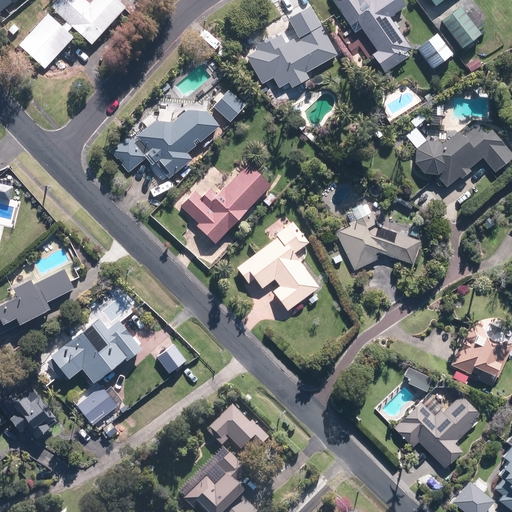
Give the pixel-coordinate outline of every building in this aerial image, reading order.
[(0,0),(0,10),(11,1),(9,0),(0,0)] [(90,45),(124,7),(115,0),(91,0),(88,3),(84,0),(55,0),(49,8),(65,22),(61,27),(46,14),(17,45),(43,69),(72,37),(66,32),(70,28),(90,45)] [(409,49),(388,17),(404,6),(399,0),(330,0),(348,26),(355,21),(375,51),(370,55),(382,73),(403,60),(399,55),(409,49)] [(468,19),(464,14),(458,7),(439,21),(460,48),(479,34),(468,19)] [(468,11),(464,14),(468,19),(472,16),(468,11)] [(277,85),(336,53),(317,20),(283,39),(279,31),(270,36),(269,35),(254,43),(277,85)] [(17,29),(13,24),(7,31),(12,35),(17,29)] [(416,48),(431,69),(451,54),(436,34),(416,48)] [(480,65),(476,58),(466,65),(470,72),(480,65)] [(263,62),(257,65),(260,71),(265,68),(263,62)] [(240,95),(246,100),(253,93),(247,87),(240,95)] [(244,103),(227,88),(212,104),(228,120),(244,103)] [(154,119),(135,134),(137,136),(134,139),(129,133),(109,149),(127,170),(148,153),(167,175),(190,156),(185,149),(217,123),(206,109),(187,107),(171,120),(154,119)] [(511,154),(511,152),(490,127),(486,131),(477,122),(462,135),(457,129),(441,142),(439,139),(424,138),(414,146),(413,160),(422,171),(434,172),(445,185),(458,174),(460,176),(469,168),(467,166),(481,155),(493,170),(511,154)] [(214,241),(269,183),(246,161),(223,186),(221,183),(214,191),(208,185),(199,194),(193,188),(178,204),(197,221),(194,223),(214,241)] [(335,231),(353,268),(376,257),(374,251),(376,250),(411,262),(418,239),(376,224),(365,202),(361,204),(359,202),(349,206),(351,210),(345,212),(349,220),(347,221),(349,224),(335,231)] [(274,232),(277,235),(235,266),(247,281),(253,276),(260,286),(273,277),(278,284),(271,289),(286,308),(318,285),(293,251),(308,240),(292,219),(274,232)] [(416,235),(419,227),(412,225),(409,233),(416,235)] [(0,306),(0,334),(56,307),(52,300),(80,286),(70,267),(42,281),(40,276),(22,285),(26,293),(0,306)] [(105,316),(56,354),(54,352),(36,367),(50,384),(62,374),(63,376),(70,371),(74,377),(88,366),(100,381),(131,356),(133,358),(147,347),(124,318),(113,327),(105,316)] [(497,339),(483,333),(485,327),(469,320),(449,363),(466,370),(470,362),(480,367),(476,377),(491,384),(495,374),(497,375),(511,342),(505,339),(511,335),(511,324),(494,332),(497,339)] [(432,375),(407,364),(403,374),(408,376),(406,381),(425,390),(432,375)] [(0,408),(4,405),(14,419),(17,417),(26,429),(29,427),(36,438),(41,434),(42,436),(57,425),(55,423),(61,418),(59,416),(61,415),(45,394),(43,395),(36,385),(23,396),(12,382),(0,391),(0,408)] [(97,423),(121,404),(106,384),(81,404),(97,423)] [(417,440),(443,466),(461,449),(453,441),(470,424),(471,426),(477,420),(472,416),(479,409),(460,391),(441,410),(439,408),(433,413),(419,399),(392,425),(412,445),(417,440)] [(253,451),(265,439),(232,406),(204,433),(219,448),(227,440),(238,451),(246,444),(253,451)] [(511,440),(501,455),(505,457),(500,464),(502,466),(497,473),(501,476),(493,486),(501,493),(497,498),(511,509),(511,440)] [(253,511),(255,510),(238,493),(241,490),(233,481),(244,472),(233,461),(222,472),(215,464),(191,487),(196,494),(191,499),(203,511),(253,511)]
